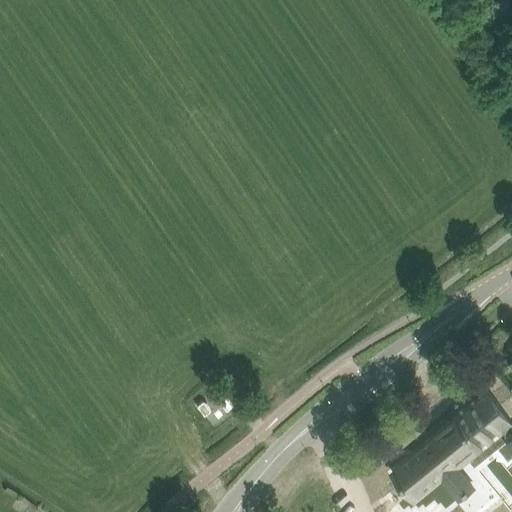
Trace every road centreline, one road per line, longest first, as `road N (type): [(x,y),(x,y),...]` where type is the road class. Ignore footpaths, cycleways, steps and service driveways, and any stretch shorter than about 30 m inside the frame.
road 1 (tertiary): [(311,425),(342,414),(398,371),(480,292)]
road 2 (tertiary): [(480,292),(358,376),(311,425)]
